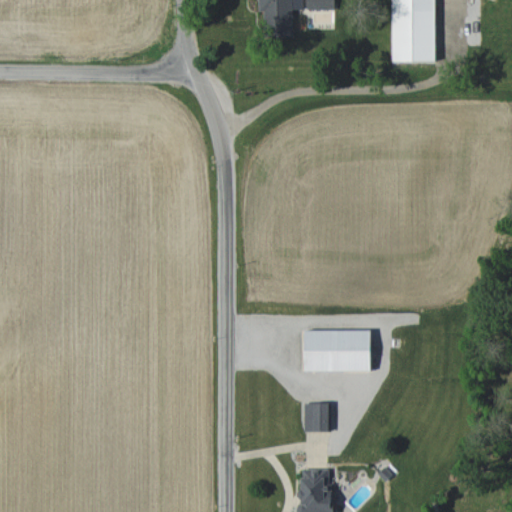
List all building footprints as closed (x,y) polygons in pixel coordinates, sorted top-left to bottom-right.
[(258,0),(259,11),(265,11),(266,36),(293,36),(293,9),(304,9),(303,0),(258,0)] [(334,0),(307,0),(307,8),(335,9),(334,0)] [(392,0),(393,61),(437,61),(435,0),(392,0)] [(372,330),(305,330),(305,371),(372,370),(372,330)] [(332,432),(332,403),(305,403),(304,431),(332,432)] [(301,469),(300,511),(331,511),(332,470),(301,469)]
